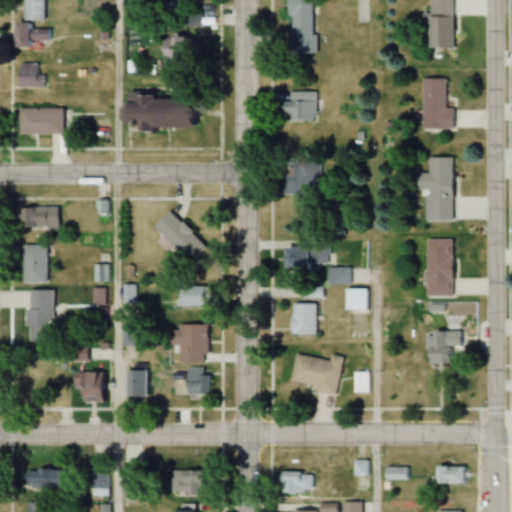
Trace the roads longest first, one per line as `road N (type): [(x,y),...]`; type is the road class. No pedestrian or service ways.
road 1 (residential): [(246,511),(245,0)]
road 2 (residential): [(494,511),(494,0)]
road 3 (residential): [(494,434),(0,435)]
road 4 (residential): [(245,175),(0,174)]
